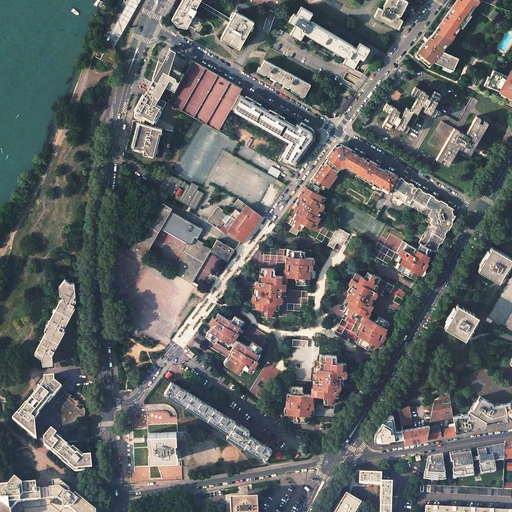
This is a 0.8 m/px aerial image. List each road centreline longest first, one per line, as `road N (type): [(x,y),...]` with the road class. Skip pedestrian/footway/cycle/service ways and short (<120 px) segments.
road 1 (primary): [(106,405),(96,261),(110,144),(147,25)]
road 2 (residential): [(336,131),(139,395)]
road 3 (tertiary): [(355,423),(479,212)]
road 4 (residential): [(333,463),(114,497)]
road 5 (residential): [(147,25),(336,131)]
road 6 (residential): [(336,131),(436,0)]
road 7 (residential): [(336,131),(479,212)]
road 8 (residential): [(511,432),(374,455)]
